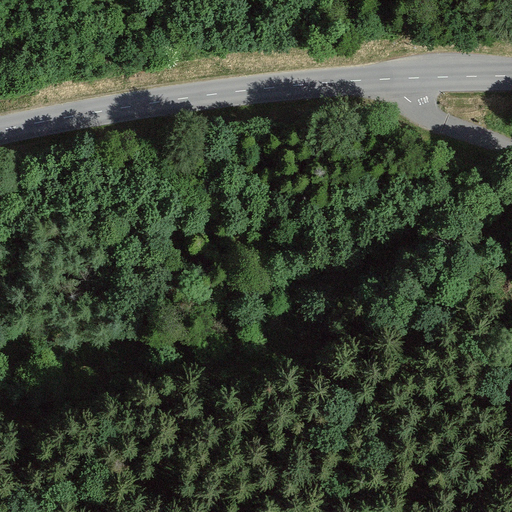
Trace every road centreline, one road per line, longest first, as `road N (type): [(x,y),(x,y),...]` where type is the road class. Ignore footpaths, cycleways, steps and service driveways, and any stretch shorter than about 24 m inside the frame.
road 1 (tertiary): [(0,148),(417,80)]
road 2 (residential): [(511,152),(434,118),(417,80)]
